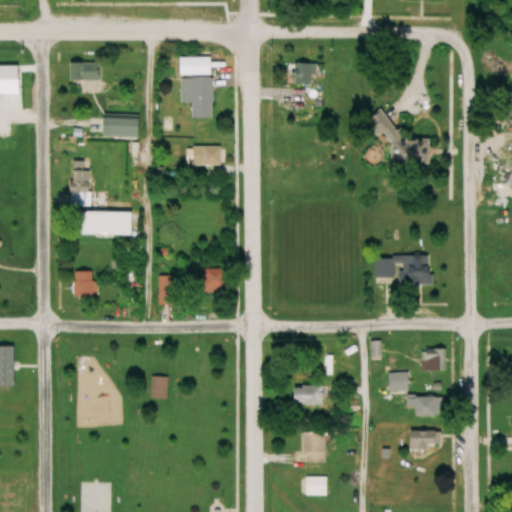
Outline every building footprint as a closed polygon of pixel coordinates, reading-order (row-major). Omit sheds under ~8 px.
[(213,76),(213,58),(180,58),(180,76),(213,76)] [(70,63),(70,93),(99,93),(99,63),(70,63)] [(273,85),(292,85),(317,85),(317,64),(273,64),(273,85)] [(192,103),(192,118),(213,118),(213,79),(182,79),(181,103),(192,103)] [(0,130),(9,131),(9,108),(0,107),(0,130)] [(394,131),(384,110),(368,118),(378,139),(394,131)] [(141,138),(141,117),(79,116),(79,136),(141,138)] [(223,165),(223,147),(191,147),(191,165),(223,165)] [(93,170),(85,170),(85,162),(71,162),(71,207),(93,207),(93,170)] [(431,285),(431,256),(375,256),(375,278),(398,278),(398,285),(431,285)] [(225,269),(203,269),(203,292),(225,292),(225,269)] [(95,295),(95,272),(74,272),(74,295),(95,295)] [(159,304),(175,304),(175,276),(159,276),(159,304)] [(446,370),(446,349),(422,349),(422,370),(446,370)] [(0,380),(9,381),(9,363),(0,363),(0,380)] [(389,392),(409,392),(409,373),(389,373),(389,392)] [(294,404),(323,404),(323,384),(294,384),(294,404)] [(408,407),(415,407),(415,416),(444,416),(444,397),(408,397),(408,407)] [(439,448),(440,432),(411,431),(411,456),(423,456),(423,448),(439,448)] [(305,432),(305,454),(327,454),(327,432),(305,432)] [(328,477),(307,477),(307,497),(328,497),(328,477)]
